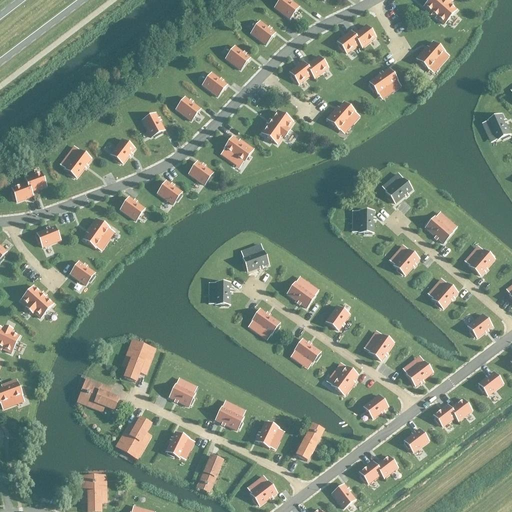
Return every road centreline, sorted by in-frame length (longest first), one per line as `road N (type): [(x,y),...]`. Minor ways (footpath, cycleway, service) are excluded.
road 1 (residential): [(261,73),(184,152),(72,206),(11,223)]
road 2 (residential): [(420,404),(256,292)]
road 3 (residential): [(308,489),(136,401)]
road 4 (residential): [(511,327),(398,224)]
road 5 (residential): [(308,489),(420,404)]
road 6 (residential): [(372,2),(316,27),(261,73)]
